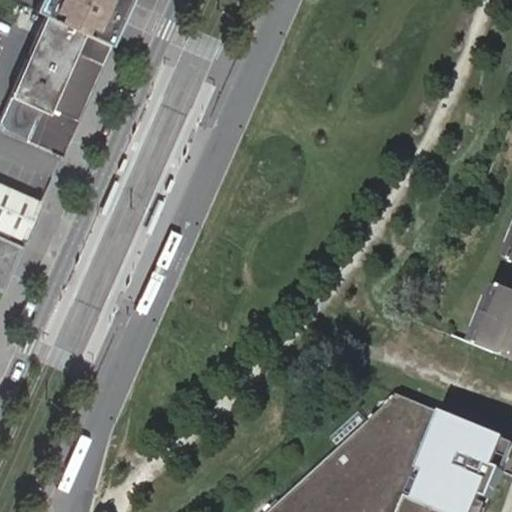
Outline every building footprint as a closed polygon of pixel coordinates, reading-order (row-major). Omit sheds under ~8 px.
[(111,46),(130,0),(35,0),(31,11),(43,16),(49,19),(83,34),(111,46)] [(22,81),(49,19),(43,16),(8,97),(39,111),(42,104),(24,97),(30,84),(22,81)] [(102,66),(111,46),(83,34),(49,19),(22,81),(30,84),(24,97),(42,104),(39,111),(26,140),(53,152),(61,134),(70,138),(102,66)] [(61,134),(53,152),(62,156),(70,138),(61,134)] [(0,229),(24,240),(42,203),(0,184),(0,229)] [(0,291),(2,293),(22,247),(0,236),(0,291)] [(478,330),(472,345),(475,347),(511,361),(511,293),(496,286),(489,302),(478,330)] [(482,299),(471,327),(478,330),(489,302),(482,299)] [(337,446),(264,511),(401,511),(442,415),(402,397),(393,394),(366,419),(337,446)] [(486,511),(511,452),(511,443),(442,415),(401,511),(486,511)]
